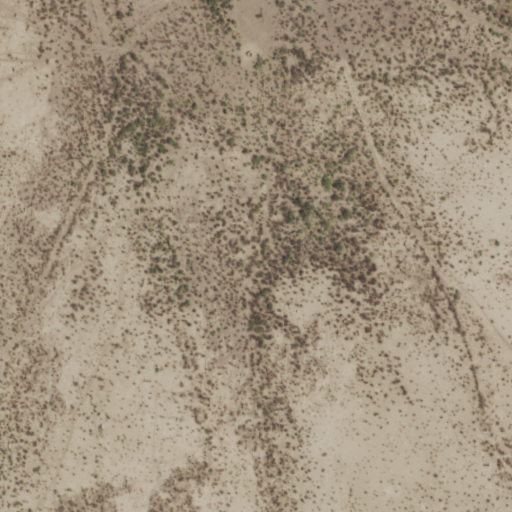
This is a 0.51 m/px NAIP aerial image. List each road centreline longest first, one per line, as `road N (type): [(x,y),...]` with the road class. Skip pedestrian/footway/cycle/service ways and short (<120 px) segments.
road 1 (track): [(59,0),(88,39),(172,88),(424,200),(511,440)]
road 2 (track): [(337,0),(344,38),(399,127),(424,200)]
